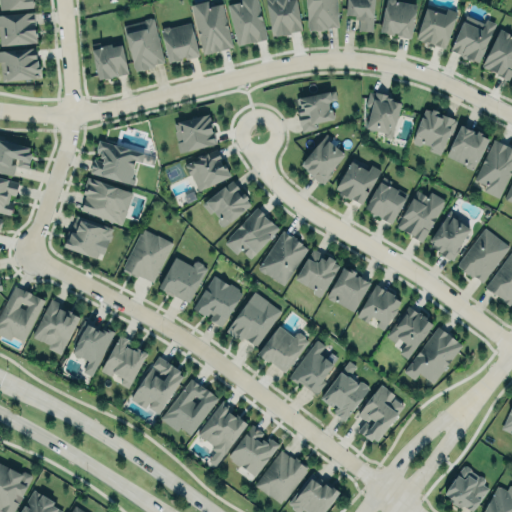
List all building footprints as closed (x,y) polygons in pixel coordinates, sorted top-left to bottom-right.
[(0,0),(0,8),(32,8),(31,0),(0,0)] [(202,0),(190,3),(202,52),(214,51),(214,49),(232,45),(221,2),(209,5),(207,0),(202,0)] [(227,4),(236,45),(266,39),(257,0),(238,0),(239,1),(227,4)] [(264,0),(295,0),(300,28),(289,30),(289,31),(274,34),(274,33),(270,34),(264,0)] [(336,23),(334,0),(303,0),(304,5),(305,5),(306,25),(307,25),(307,28),(320,28),(320,27),(326,27),(326,25),(328,26),(328,25),(333,24),(336,23)] [(370,28),(370,0),(345,0),(345,11),(350,11),(354,12),(354,16),(358,16),(358,27),(364,28),(370,28)] [(379,29),(384,0),(405,0),(415,2),(409,35),(408,35),(408,36),(395,34),(395,33),(394,33),(395,31),(392,30),(392,33),(384,32),(385,30),(379,29)] [(425,5),(414,36),(420,38),(419,39),(427,42),(427,39),(431,41),(431,42),(443,46),(456,9),(445,5),(443,11),(425,5)] [(32,10),(0,13),(0,43),(35,40),(35,37),(36,37),(35,34),(36,34),(36,27),(34,27),(32,10)] [(464,13),(483,21),(485,17),(494,21),(492,26),(489,31),(484,43),(485,43),(480,53),(476,60),(471,57),(470,59),(464,56),(460,55),(460,54),(459,53),(459,52),(455,50),(449,48),(449,47),(452,40),(453,37),(462,18),(464,13)] [(122,24),(133,66),(134,69),(141,67),(141,69),(147,67),(147,66),(153,65),(153,63),(154,62),(159,60),(160,61),(164,60),(152,16),(150,17),(149,16),(144,18),(143,19),(122,24)] [(186,20),(194,53),(164,60),(157,28),(158,27),(159,25),(164,24),(165,25),(186,20)] [(511,70),(511,29),(510,33),(498,28),(481,66),(508,79),(511,70)] [(91,48),(97,79),(127,73),(121,42),(91,48)] [(0,49),(0,79),(38,78),(37,48),(0,49)] [(314,126),(313,120),(332,116),(328,99),(336,98),(334,88),(328,89),(328,88),(296,95),(296,96),(294,97),(296,106),(297,112),(295,112),(298,124),(300,123),(301,129),(314,126)] [(374,90),(386,93),(385,95),(391,96),(390,98),(400,100),(391,137),(382,135),(383,131),(365,126),(370,105),(364,104),(368,90),(374,91),(374,90)] [(427,149),(438,153),(447,132),(449,132),(455,119),(453,118),(453,117),(442,112),(441,115),(435,113),(437,109),(430,106),(430,109),(424,107),(411,138),(412,143),(417,143),(420,142),(421,141),(429,144),(427,149)] [(179,152),(215,143),(208,113),(171,122),(179,152)] [(459,122),(444,154),(464,163),(464,165),(472,167),(487,136),(482,133),(483,132),(476,128),(474,132),(471,130),(472,128),(459,122)] [(299,162),(304,167),(309,171),(308,172),(318,181),(319,180),(321,182),(330,171),(328,169),(343,151),(329,140),(331,137),(324,132),(299,162)] [(492,137),(473,178),(484,184),(482,189),(498,196),(511,167),(511,146),(508,144),(505,143),(492,137)] [(12,174),(0,171),(0,138),(28,145),(27,149),(31,150),(27,167),(14,164),(12,174)] [(144,151),(98,140),(94,155),(93,155),(89,173),(129,183),(134,160),(141,162),(144,151)] [(229,176),(216,148),(184,162),(196,191),(229,176)] [(334,191),(362,204),(378,169),(350,156),(334,191)] [(80,208),(85,192),(81,191),(86,174),(132,191),(120,224),(80,208)] [(0,175),(0,211),(9,214),(10,208),(5,206),(9,192),(14,193),(17,181),(7,178),(7,177),(0,175)] [(391,181),(381,176),(364,209),(391,223),(406,193),(389,185),(391,181)] [(511,178),(503,197),(511,201),(511,178)] [(223,184),(224,185),(232,179),(238,187),(235,189),(240,194),(243,191),(247,196),(245,198),(250,203),(223,225),(219,224),(216,221),(217,216),(212,210),(209,213),(200,203),(223,184)] [(422,241),(444,199),(429,191),(427,196),(415,189),(395,226),(422,241)] [(256,205),(261,209),(263,212),(263,214),(268,219),(270,218),(273,222),(277,225),(278,227),(249,257),(243,250),(240,248),(236,253),(224,241),(228,237),(227,236),(237,226),(240,223),(243,219),(256,205)] [(448,208),(428,238),(432,241),(430,244),(438,249),(437,251),(448,258),(448,257),(451,259),(458,248),(455,247),(468,227),(450,215),(452,211),(448,208)] [(62,245),(95,257),(102,239),(106,241),(109,239),(111,234),(110,231),(112,227),(75,214),(74,219),(73,219),(69,229),(67,228),(63,236),(65,238),(62,245)] [(143,227),(155,234),(156,233),(172,241),(152,281),(137,273),(136,276),(121,268),(123,265),(122,264),(139,231),(141,232),(143,227)] [(456,265),(481,283),(508,245),(483,227),(456,265)] [(256,266),(282,228),(283,229),(283,230),(290,235),(291,233),(294,235),(293,237),(300,241),(299,242),(306,247),(282,284),(264,272),(262,272),(258,269),(258,267),(256,266)] [(293,277),(311,246),(326,255),(326,254),(334,258),(332,261),(338,264),(320,294),(317,295),(311,292),(311,289),(311,288),(293,277)] [(511,248),(483,285),(494,293),(495,292),(502,297),(501,299),(508,304),(511,298),(511,248)] [(174,255),(158,285),(164,288),(164,290),(172,294),(172,293),(182,298),(182,297),(188,300),(206,266),(202,265),(201,262),(196,259),(193,260),(191,264),(174,255)] [(348,266),(347,269),(342,265),(325,295),(326,295),(326,297),(332,300),(334,299),(352,310),(368,281),(359,276),(360,275),(356,273),(355,276),(352,274),(354,270),(348,266)] [(213,273),(192,306),(202,313),(203,312),(206,314),(208,311),(211,313),(208,317),(220,324),(241,291),(237,289),(238,288),(229,281),(228,283),(213,273)] [(43,298),(10,284),(0,307),(0,335),(10,339),(11,335),(24,341),(43,298)] [(367,322),(370,316),(378,320),(375,326),(385,330),(400,297),(372,284),(356,317),(367,322)] [(253,290),(225,329),(235,336),(236,335),(240,337),(241,335),(255,345),(280,310),(253,290)] [(61,352),(79,314),(49,299),(30,338),(61,352)] [(407,304),(384,334),(394,341),(397,337),(404,342),(397,351),(406,357),(431,322),(425,319),(426,317),(422,313),(421,312),(419,311),(418,311),(416,310),(416,311),(407,304)] [(103,326),(112,330),(90,375),(81,370),(87,359),(79,355),(78,356),(73,354),(72,351),(71,351),(79,334),(76,332),(83,318),(88,321),(87,323),(93,326),(93,328),(96,330),(97,328),(101,330),(103,326)] [(278,324),(293,336),(295,332),(298,331),(304,336),(304,338),(307,341),(284,371),(269,359),(266,360),(257,352),(278,324)] [(413,379),(418,372),(432,383),(461,344),(437,326),(402,371),(413,379)] [(118,333),(130,339),(127,346),(135,350),(137,347),(145,352),(126,387),(118,382),(121,377),(112,372),(110,375),(99,369),(118,333)] [(316,338),(323,344),(318,352),(332,363),(321,378),(324,381),(315,393),(297,380),(295,382),(287,376),(316,338)] [(156,354),(179,368),(178,371),(181,374),(157,412),(147,405),(149,402),(147,401),(143,407),(129,397),(156,354)] [(320,396),(347,361),(354,365),(347,375),(353,380),(353,382),(355,383),(358,380),(359,381),(361,380),(366,385),(367,387),(343,419),(334,412),(335,410),(334,409),(337,405),(333,402),(330,404),(320,396)] [(189,434),(217,397),(190,377),(159,418),(176,431),(180,427),(189,434)] [(379,383),(372,392),(363,404),(356,413),(363,419),(364,418),(366,419),(367,419),(369,417),(373,419),(369,424),(363,420),(357,430),(369,439),(371,437),(375,440),(402,404),(392,397),(388,404),(386,402),(393,393),(379,383)] [(511,398),(499,427),(509,431),(509,432),(511,433),(511,398)] [(246,422),(230,411),(232,408),(221,399),(195,435),(214,448),(206,459),(215,465),(246,422)] [(250,423),(227,454),(230,457),(229,459),(237,465),(238,464),(253,475),(277,443),(270,438),(269,439),(268,438),(266,441),(260,437),(259,439),(257,438),(263,431),(250,423)] [(279,448),(252,484),(266,494),(267,493),(278,502),(282,498),(283,499),(306,470),(305,469),(307,465),(294,455),(292,457),(288,454),(287,455),(279,448)] [(0,511),(1,511),(13,511),(30,476),(0,462),(0,511)] [(465,464),(462,465),(443,492),(449,496),(447,499),(459,507),(461,504),(471,510),(487,487),(481,483),(483,480),(483,477),(479,475),(478,475),(469,469),(469,467),(465,464)] [(323,511),(338,490),(310,471),(288,503),(301,511),(303,511),(304,511),(323,511)] [(511,511),(511,485),(508,483),(506,489),(496,483),(480,511),(511,511)] [(17,511),(32,488),(53,500),(51,504),(62,510),(60,511),(17,511)]
